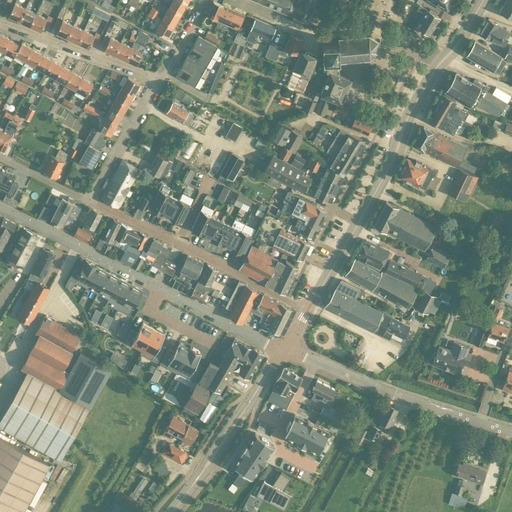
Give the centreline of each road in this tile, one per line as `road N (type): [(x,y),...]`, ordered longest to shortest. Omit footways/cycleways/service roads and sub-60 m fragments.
road 1 (tertiary): [(307,310),(403,126),(482,0)]
road 2 (residential): [(285,349),(0,208)]
road 3 (residential): [(307,310),(89,199)]
road 4 (residential): [(480,423),(314,362)]
road 5 (residential): [(160,79),(0,22)]
road 6 (residential): [(89,199),(160,79)]
road 7 (residential): [(315,468),(282,451),(276,434),(314,362)]
